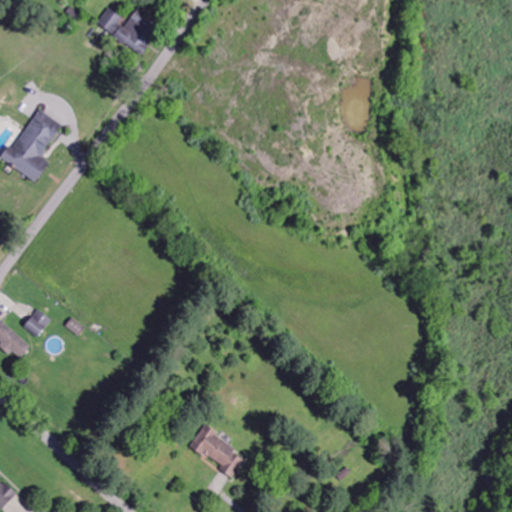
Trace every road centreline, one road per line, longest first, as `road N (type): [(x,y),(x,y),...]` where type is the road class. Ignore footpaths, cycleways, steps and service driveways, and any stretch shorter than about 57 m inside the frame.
road 1 (residential): [(208,0),(0,280)]
road 2 (residential): [(0,395),(127,511)]
